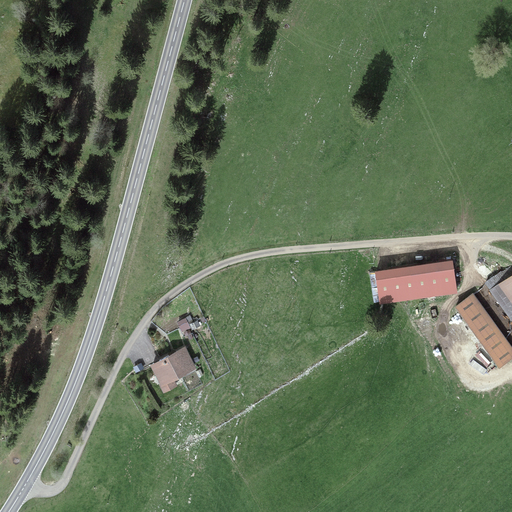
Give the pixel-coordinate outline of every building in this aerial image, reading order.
[(376,270),(381,302),(456,291),(451,259),(376,270)] [(511,275),(493,289),(498,297),(511,287),(511,265),(511,266),(511,275)] [(511,287),(498,297),(511,316),(511,287)] [(456,306),(498,365),(511,355),(511,347),(473,294),(456,306)] [(162,382),(161,383),(164,390),(175,385),(171,378),(194,367),(184,348),(153,364),(162,382)]
